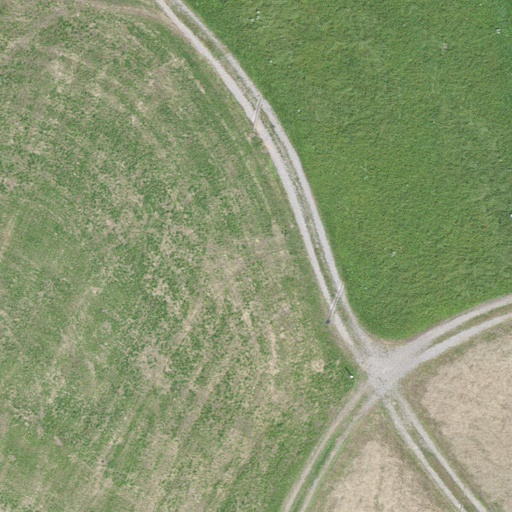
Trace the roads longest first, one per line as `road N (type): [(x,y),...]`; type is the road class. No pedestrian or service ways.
road 1 (track): [(467,511),(382,378),(253,108),(160,0)]
road 2 (track): [(296,511),(315,465),(382,378),(476,323),(511,315)]
